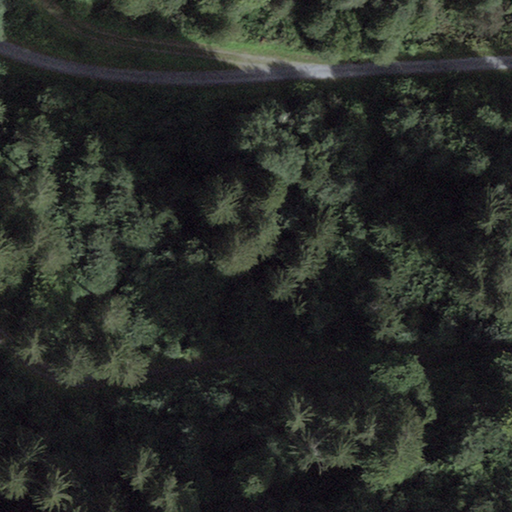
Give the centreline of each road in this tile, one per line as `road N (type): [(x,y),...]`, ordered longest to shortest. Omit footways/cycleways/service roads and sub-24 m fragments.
road 1 (track): [(511,352),(247,361),(96,381),(59,376),(0,338)]
road 2 (track): [(0,48),(67,68),(163,80),(511,63)]
road 3 (track): [(314,72),(79,27),(51,0)]
